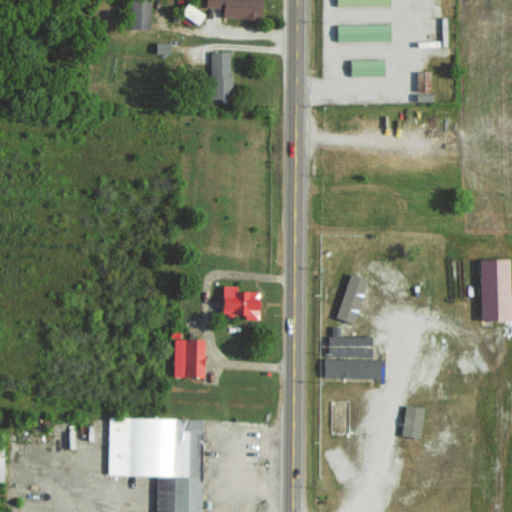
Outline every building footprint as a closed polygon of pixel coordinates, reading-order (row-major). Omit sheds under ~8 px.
[(127,0),(127,29),(147,30),(148,0),(127,0)] [(219,18),(258,19),(258,0),(203,0),(203,7),(220,8),(219,18)] [(337,0),(390,0),(390,8),(337,6),(337,0)] [(200,14),(183,4),(177,14),(195,24),(200,14)] [(337,28),(391,26),(392,42),(338,44),(337,28)] [(212,52),(230,52),(231,76),(235,79),(231,84),(231,97),(213,98),(212,52)] [(352,59),(385,57),(385,74),(353,76),(352,59)] [(428,71),(414,71),(414,99),(428,99),(428,71)] [(486,263),(511,263),(511,322),(486,322),(486,263)] [(333,316),(351,322),(364,278),(346,272),(333,316)] [(222,284),(239,285),(239,291),(265,292),(264,319),(236,318),(232,315),(221,314),(222,284)] [(390,303),(432,317),(435,308),(393,294),(390,303)] [(370,344),(383,344),(383,330),(370,330),(370,344)] [(369,356),(369,337),(325,336),(325,355),(369,356)] [(174,340),(207,341),(207,355),(212,363),(206,367),(205,381),(172,379),(174,340)] [(428,391),(443,355),(434,351),(431,357),(421,353),(405,388),(415,392),(417,386),(428,391)] [(325,358),(381,358),(381,378),(325,378),(325,358)] [(511,431),(500,431),(501,391),(511,391),(511,431)] [(417,438),(421,407),(403,404),(398,435),(417,438)] [(433,409),(458,409),(458,448),(434,448),(433,409)] [(109,416),(206,419),(204,511),(160,511),(161,481),(108,479),(109,416)] [(328,450),(347,441),(370,486),(350,496),(328,450)] [(403,447),(394,446),(389,483),(398,484),(403,447)]
